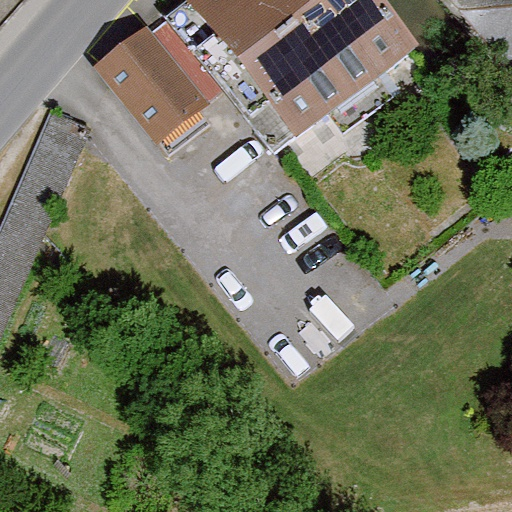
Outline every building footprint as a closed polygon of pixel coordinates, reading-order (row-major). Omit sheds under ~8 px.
[(355,0),(184,0),(161,16),(261,160),(400,64),(355,0)] [(399,0),(417,20),(440,0),(399,0)] [(511,0),(459,0),(439,18),(509,104),(511,103),(511,0)] [(199,121),(140,35),(88,71),(147,156),(199,121)] [(15,239),(33,249),(59,205),(26,185),(6,218),(22,228),(15,239)] [(0,339),(14,307),(0,301),(0,339)]
